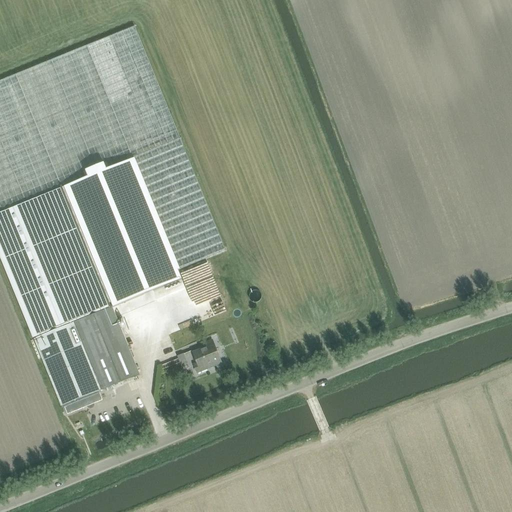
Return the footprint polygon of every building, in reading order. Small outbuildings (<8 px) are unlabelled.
[(135,27),(0,81),(0,257),(33,340),(34,339),(112,308),(181,280),(177,271),(226,251),(135,27)] [(212,321),(250,309),(243,286),(201,299),(202,303),(205,313),(200,314),(202,319),(207,317),(210,317),(212,321)] [(132,304),(116,310),(123,326),(138,320),(132,304)] [(175,305),(171,315),(177,317),(180,307),(175,305)] [(112,308),(34,339),(62,407),(64,406),(68,415),(103,401),(99,391),(140,375),(112,308)] [(206,348),(193,353),(197,364),(194,365),(197,373),(222,363),(214,345),(212,341),(205,344),(206,348)]
